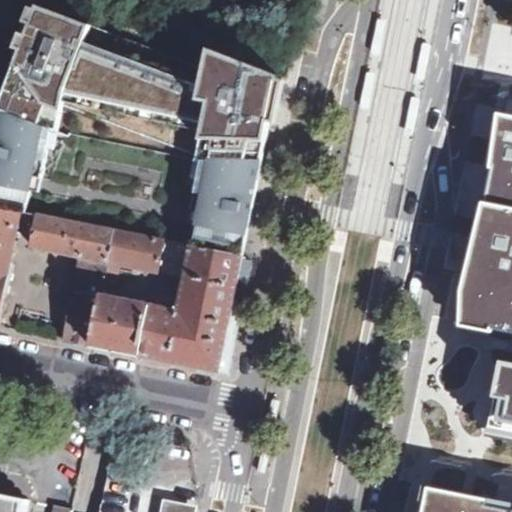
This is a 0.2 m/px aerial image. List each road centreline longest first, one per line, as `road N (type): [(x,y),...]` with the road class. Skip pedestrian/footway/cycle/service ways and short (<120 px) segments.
road 1 (primary): [(367,7),(272,511)]
road 2 (residential): [(367,7),(330,37),(253,415)]
road 3 (primary): [(342,511),(428,128)]
road 4 (residential): [(384,511),(443,204),(428,128)]
road 5 (residential): [(0,360),(253,415)]
road 6 (primary): [(428,128),(453,0)]
